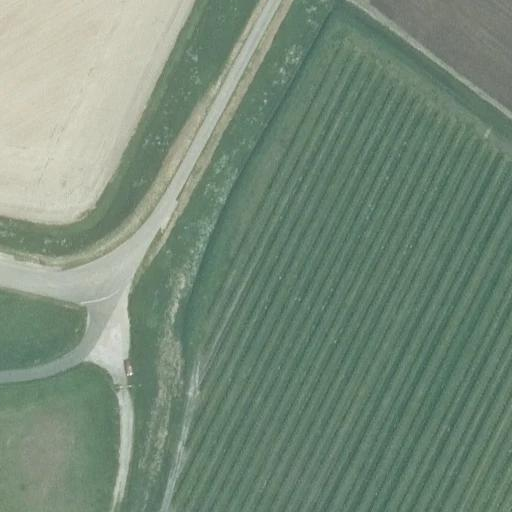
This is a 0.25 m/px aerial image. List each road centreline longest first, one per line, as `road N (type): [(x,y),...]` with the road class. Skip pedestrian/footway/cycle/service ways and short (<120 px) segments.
road 1 (unclassified): [(114,293),(151,198),(259,0)]
road 2 (track): [(111,511),(127,399),(114,293)]
